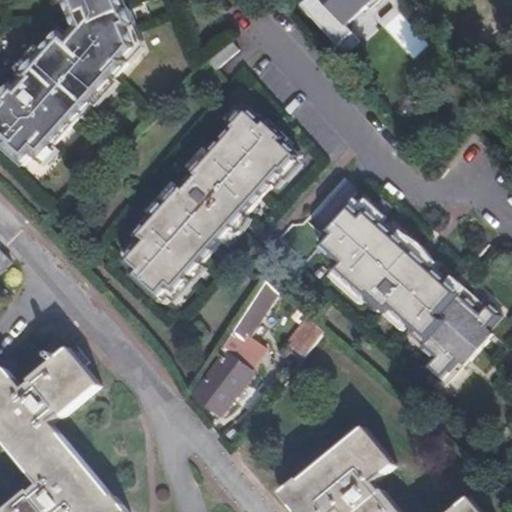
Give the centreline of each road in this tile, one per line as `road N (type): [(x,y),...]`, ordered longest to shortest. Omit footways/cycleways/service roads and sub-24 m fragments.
road 1 (residential): [(244,0),(407,187),(468,197),(511,238)]
road 2 (residential): [(158,390),(268,511)]
road 3 (residential): [(62,286),(158,390)]
road 4 (residential): [(158,390),(193,511)]
